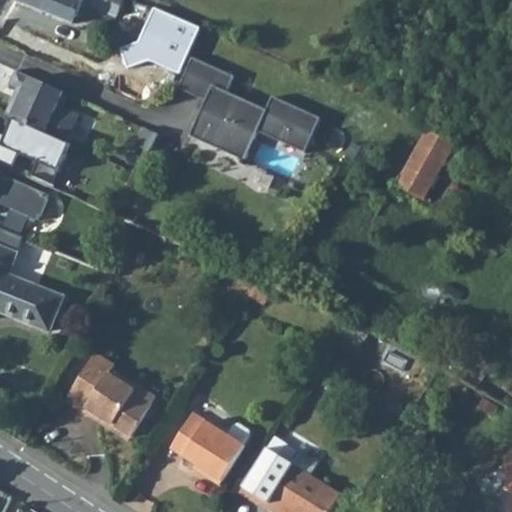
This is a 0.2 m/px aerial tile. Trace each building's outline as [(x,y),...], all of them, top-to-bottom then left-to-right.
[(168,15),(132,0),(20,0),(20,2),(71,23),(76,22),(84,2),(160,34),(161,30),(168,15)] [(168,15),(161,30),(178,37),(185,22),(168,15)] [(235,77),(193,58),(179,89),(206,102),(189,137),(244,162),(258,133),(305,155),(321,120),(273,98),(266,111),(228,94),(235,77)] [(69,95),(17,72),(11,86),(25,93),(21,101),(15,98),(6,116),(18,121),(68,143),(80,116),(63,108),(69,95)] [(68,143),(18,121),(10,139),(0,133),(0,162),(14,169),(20,155),(38,163),(32,177),(53,187),(72,145),(68,143)] [(159,134),(145,128),(137,146),(150,153),(159,134)] [(451,148),(424,133),(393,187),(419,202),(451,148)] [(0,205),(40,222),(51,196),(0,173),(0,205)] [(0,245),(17,253),(23,240),(0,229),(0,245)] [(17,253),(0,245),(0,311),(2,305),(59,327),(70,300),(13,278),(22,255),(17,253)] [(228,286),(246,297),(249,293),(256,282),(258,280),(238,270),(228,286)] [(249,293),(270,306),(277,295),(256,282),(249,293)] [(341,334),(361,347),(368,337),(348,324),(341,334)] [(84,411),(88,405),(130,435),(156,397),(138,385),(134,390),(110,373),(113,368),(115,365),(95,351),(64,397),(84,411)] [(134,390),(138,385),(113,368),(110,373),(134,390)] [(84,411),(126,440),(130,435),(88,405),(84,411)] [(184,411),(164,446),(197,466),(195,470),(213,481),(237,442),(184,411)] [(511,453),(503,468),(511,473),(511,483),(511,486),(511,453)] [(266,502),(281,511),(329,511),(340,497),(278,456),(249,500),(262,509),(263,507),(266,502)] [(269,511),(281,511),(266,502),(263,507),(269,511)]
